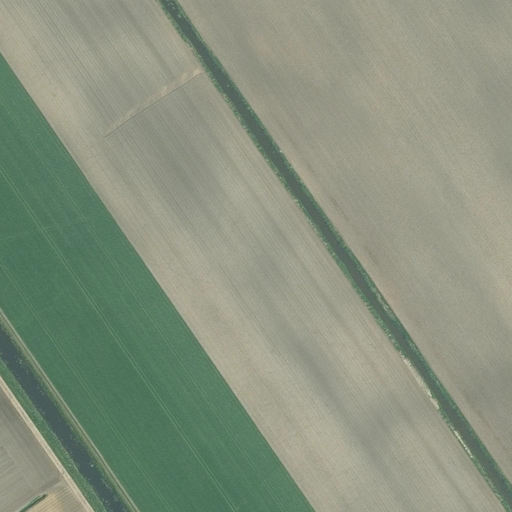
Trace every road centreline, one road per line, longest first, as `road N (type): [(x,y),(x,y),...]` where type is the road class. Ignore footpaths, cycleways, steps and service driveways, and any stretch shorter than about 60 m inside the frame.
road 1 (track): [(134,511),(0,316)]
road 2 (track): [(0,383),(89,511)]
